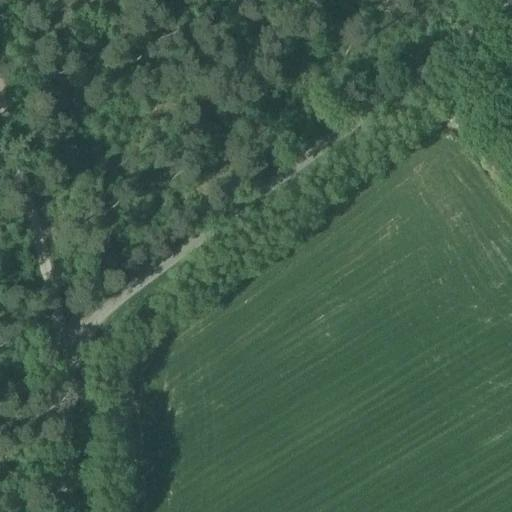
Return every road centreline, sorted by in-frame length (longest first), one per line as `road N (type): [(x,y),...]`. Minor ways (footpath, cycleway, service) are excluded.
road 1 (unclassified): [(66,336),(511,3)]
road 2 (unclassified): [(0,83),(66,336)]
road 3 (unclassified): [(68,511),(66,336)]
